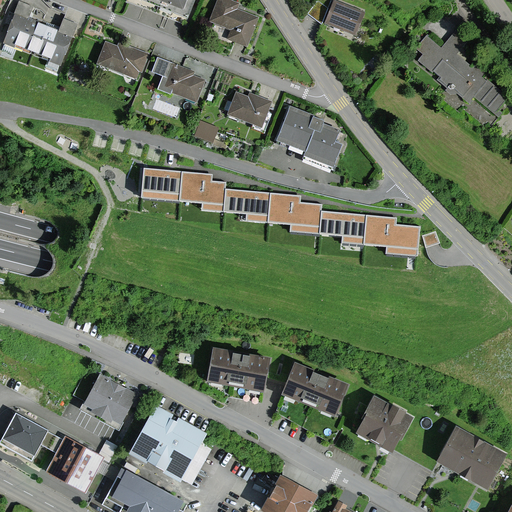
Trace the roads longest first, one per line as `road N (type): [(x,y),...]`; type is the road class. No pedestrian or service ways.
road 1 (motorway): [(0,248),(511,360)]
road 2 (motorway): [(511,331),(0,222)]
road 3 (residential): [(0,313),(130,367),(405,511)]
road 4 (residential): [(62,0),(308,95),(331,90)]
road 5 (tertiary): [(511,291),(387,162),(331,90)]
